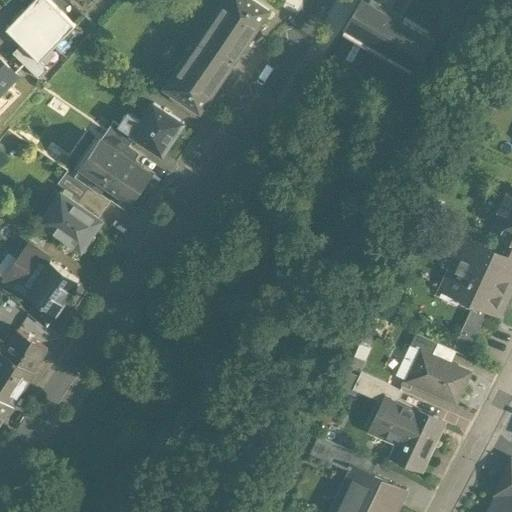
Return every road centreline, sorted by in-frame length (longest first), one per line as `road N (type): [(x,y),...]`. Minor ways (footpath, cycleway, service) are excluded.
road 1 (tertiary): [(0,482),(320,0)]
road 2 (residential): [(441,511),(511,373)]
